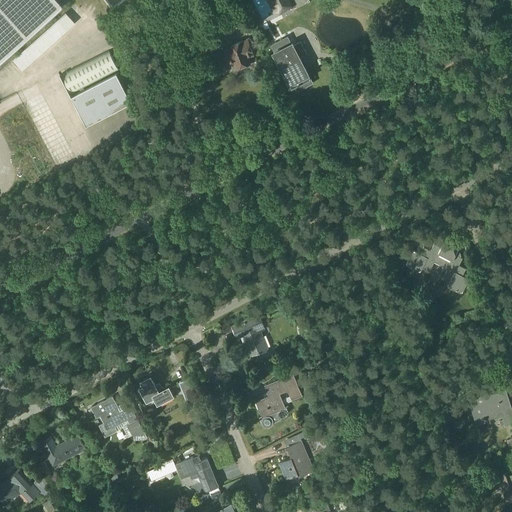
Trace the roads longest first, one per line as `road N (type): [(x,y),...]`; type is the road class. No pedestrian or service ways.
road 1 (residential): [(0,291),(511,29)]
road 2 (residential): [(457,190),(191,326)]
road 3 (residential): [(267,511),(191,326)]
road 4 (residential): [(191,326),(18,416)]
road 5 (residential): [(509,352),(457,190)]
